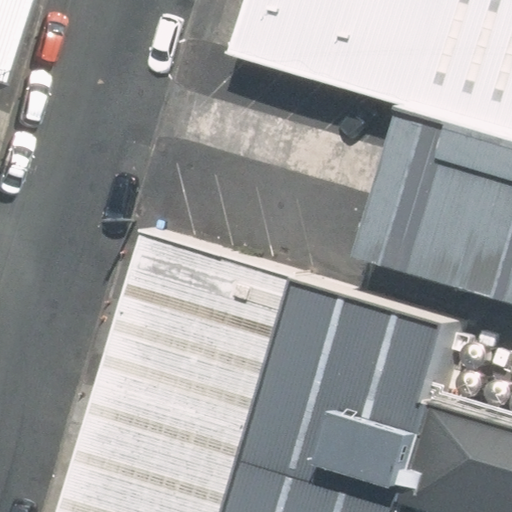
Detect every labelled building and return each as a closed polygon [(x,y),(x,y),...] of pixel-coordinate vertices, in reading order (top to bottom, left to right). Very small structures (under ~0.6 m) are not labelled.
[(0,0),(0,39),(11,0),(0,0)] [(511,0),(260,0),(246,48),(417,99),(511,126),(511,0)] [(511,126),(417,99),(372,245),(511,288),(511,126)] [(410,511),(470,327),(161,228),(69,511),(410,511)] [(511,511),(511,418),(461,402),(433,487),(500,508),(510,511),(511,511)] [(498,511),(500,508),(433,487),(425,511),(498,511)]
